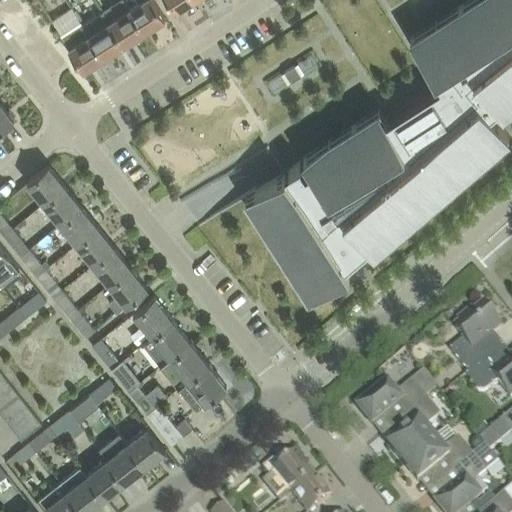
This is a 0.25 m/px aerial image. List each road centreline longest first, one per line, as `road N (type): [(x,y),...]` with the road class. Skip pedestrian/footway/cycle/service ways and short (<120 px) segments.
road 1 (residential): [(289,395),(70,126)]
road 2 (tertiary): [(289,395),(511,203)]
road 3 (residential): [(265,0),(70,126)]
road 4 (tertiary): [(142,511),(289,395)]
road 5 (residential): [(381,511),(289,395)]
